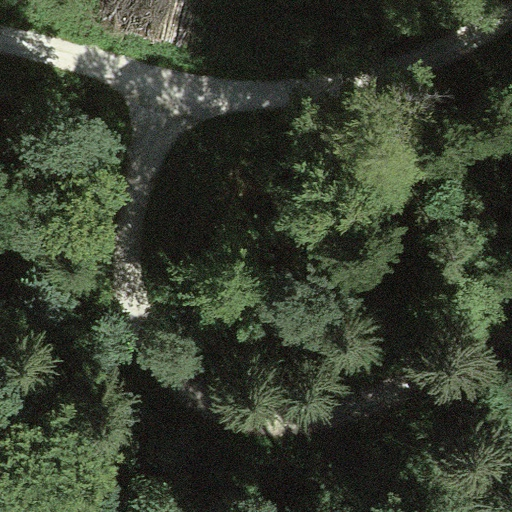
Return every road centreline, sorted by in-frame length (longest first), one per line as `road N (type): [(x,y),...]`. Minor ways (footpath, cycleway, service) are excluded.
road 1 (track): [(511,340),(325,423),(265,428),(208,416),(166,383),(133,335),(122,285),(125,218),(160,82)]
road 2 (track): [(0,37),(160,82),(286,95),(365,82),(511,5)]
